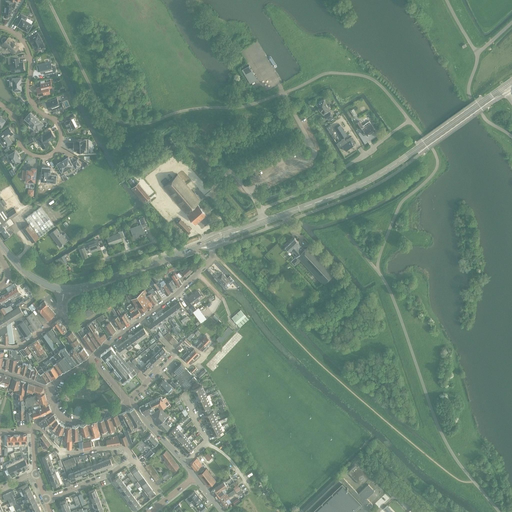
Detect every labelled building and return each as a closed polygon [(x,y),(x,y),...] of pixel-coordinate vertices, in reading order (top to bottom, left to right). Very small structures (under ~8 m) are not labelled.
[(14,2),(14,0),(16,0),(15,1),(20,1),(20,0),(11,0),(12,1),(6,1),(4,17),(9,17),(9,15),(13,16),(13,15),(13,8),(15,8),(15,3),(14,3),(14,2)] [(20,21),(18,25),(28,31),(28,30),(30,30),(31,28),(30,27),(32,24),(25,20),(27,17),(21,14),(17,20),(20,21)] [(38,34),(30,38),(36,50),(44,46),(38,34)] [(3,39),(2,40),(2,41),(3,42),(4,42),(3,43),(2,43),(5,46),(5,47),(4,47),(4,48),(5,48),(5,49),(6,49),(6,50),(7,50),(7,49),(8,49),(10,51),(12,50),(14,52),(18,48),(19,48),(16,45),(16,44),(16,43),(15,43),(15,42),(14,42),(8,37),(8,38),(7,39),(6,38),(5,38),(4,38),(3,38),(3,39)] [(19,58),(12,59),(12,64),(11,64),(12,72),(24,70),(23,62),(19,63),(19,58)] [(39,65),(41,73),(46,72),(46,73),(47,73),(47,72),(48,75),(47,75),(47,76),(56,73),(55,67),(52,68),(51,63),(39,65)] [(249,65),(242,69),(250,83),(257,79),(249,65)] [(21,77),(13,78),(14,90),(22,89),(21,85),(22,85),(22,82),(21,82),(21,77)] [(41,87),(37,88),(38,96),(50,93),(49,88),(52,88),(50,81),(40,84),(41,84),(42,83),(43,86),(42,86),(41,86),(41,87)] [(57,98),(46,102),(49,110),(53,109),(53,108),(54,109),(55,111),(54,111),(54,112),(64,108),(62,102),(59,103),(57,98)] [(319,102),(319,103),(317,104),(319,108),(320,111),(321,111),(323,114),(324,114),(325,116),(324,116),(326,119),(332,115),(330,112),(329,111),(330,110),(324,100),(323,101),(322,100),(319,102)] [(30,112),(25,118),(31,123),(29,125),(34,128),(35,127),(36,128),(31,134),(33,136),(43,130),(40,128),(43,124),(40,121),(30,112)] [(68,120),(65,121),(70,131),(76,128),(71,119),(75,117),(73,113),(66,116),(68,120)] [(363,126),(361,128),(362,129),(367,136),(376,130),(371,123),(369,121),(362,126),(363,126)] [(340,125),(335,128),(342,139),(336,144),(340,149),(342,147),(346,151),(354,145),(353,144),(356,143),(351,136),(345,140),(344,138),(347,135),(340,125)] [(0,142),(4,147),(6,145),(7,146),(12,142),(8,137),(13,133),(9,128),(0,135),(0,142)] [(37,138),(39,140),(38,144),(39,145),(41,146),(43,149),(50,144),(48,141),(50,139),(50,140),(55,137),(51,130),(45,134),(45,133),(37,138)] [(76,152),(85,152),(85,150),(86,150),(86,141),(84,141),(84,139),(76,139),(76,140),(77,140),(77,142),(77,141),(76,141),(76,142),(73,142),(74,150),(76,149),(76,150),(76,152)] [(8,158),(8,159),(10,162),(11,162),(12,161),(14,164),(21,161),(15,151),(8,155),(10,157),(8,158)] [(57,164),(62,172),(73,165),(75,169),(81,166),(77,160),(72,163),(68,157),(57,164)] [(57,176),(57,175),(56,175),(50,174),(51,168),(51,167),(50,167),(50,168),(43,167),(42,167),(41,181),(46,182),(46,183),(50,184),(50,182),(55,183),(56,183),(56,182),(56,176),(57,176)] [(23,178),(26,179),(26,181),(26,183),(32,183),(32,181),(35,181),(36,168),(32,168),(32,170),(28,169),(27,172),(23,171),(23,178)] [(189,210),(190,212),(187,214),(195,223),(206,214),(198,205),(192,210),(191,208),(200,200),(178,174),(163,187),(186,213),(189,210)] [(132,188),(144,203),(145,202),(147,204),(151,201),(149,198),(150,198),(138,183),(136,185),(131,179),(128,181),(134,187),(132,188)] [(10,218),(11,219),(18,214),(14,208),(7,213),(3,207),(7,204),(3,199),(1,200),(0,199),(2,198),(0,195),(0,233),(4,239),(10,235),(5,229),(9,227),(5,222),(8,221),(7,220),(10,218)] [(25,218),(29,224),(38,235),(54,224),(41,207),(25,218)] [(142,227),(147,226),(144,217),(139,219),(141,225),(130,229),(132,235),(136,234),(137,237),(145,234),(142,227)] [(191,229),(181,219),(177,223),(187,233),(191,229)] [(39,237),(38,235),(29,224),(22,229),(32,242),(39,237)] [(63,244),(66,242),(70,239),(65,233),(63,235),(61,233),(60,234),(56,229),(50,233),(60,247),(62,245),(63,246),(64,245),(63,244)] [(121,239),(125,238),(122,230),(118,232),(119,234),(107,238),(110,245),(122,241),(121,239)] [(301,260),(315,276),(323,284),(334,274),(308,246),(304,249),(298,243),(299,242),(295,238),(285,247),(289,251),(290,250),(296,257),(291,261),(295,265),(301,260)] [(88,257),(87,253),(90,252),(101,248),(100,247),(103,246),(101,240),(98,241),(98,240),(87,244),(87,245),(82,247),(83,247),(79,249),(83,259),(88,257)] [(186,276),(192,270),(188,265),(183,270),(182,269),(179,272),(183,276),(185,274),(186,276)] [(173,279),(178,287),(182,284),(176,273),(172,275),(174,278),(173,279)] [(222,273),(217,277),(225,285),(230,281),(222,273)] [(155,275),(151,277),(155,283),(159,280),(157,278),(155,275)] [(158,287),(155,283),(151,277),(148,279),(146,280),(150,286),(152,285),(155,289),(158,287)] [(166,284),(171,292),(176,289),(174,287),(176,286),(172,280),(166,284)] [(160,286),(167,295),(171,292),(165,283),(160,286)] [(11,298),(15,303),(8,307),(10,310),(24,302),(22,297),(16,301),(14,299),(21,294),(17,287),(8,293),(11,298)] [(150,294),(147,296),(148,298),(153,305),(157,302),(153,296),(154,295),(157,293),(155,291),(154,291),(152,288),(148,291),(150,294)] [(145,289),(131,299),(141,313),(148,308),(149,308),(153,305),(148,298),(145,294),(147,292),(145,289)] [(190,308),(191,308),(190,309),(193,312),(197,318),(200,315),(196,310),(193,306),(192,304),(203,297),(198,291),(188,298),(189,300),(186,303),(190,308)] [(0,299),(2,303),(11,298),(8,293),(0,297),(0,299)] [(45,301),(37,307),(48,320),(56,314),(48,305),(49,305),(45,301)] [(115,317),(112,319),(119,329),(124,325),(113,307),(109,302),(103,306),(105,309),(106,308),(107,311),(111,308),(114,314),(113,314),(115,317)] [(174,306),(178,311),(180,313),(182,312),(180,310),(183,307),(179,302),(174,306)] [(130,304),(127,306),(132,313),(130,314),(134,319),(141,313),(134,305),(132,306),(130,304)] [(169,309),(173,315),(178,311),(174,306),(169,309)] [(7,330),(7,328),(7,325),(11,322),(14,320),(20,316),(22,319),(26,317),(19,307),(0,318),(0,333),(2,336),(8,333),(7,330)] [(115,311),(124,325),(129,322),(124,314),(122,315),(118,309),(115,311)] [(164,313),(168,319),(169,321),(172,319),(170,317),(173,315),(169,309),(164,313)] [(232,318),(233,320),(237,324),(240,327),(249,319),(246,316),(247,315),(246,315),(245,315),(243,312),(241,310),(232,318)] [(32,332),(42,326),(33,313),(23,319),(32,332)] [(158,317),(162,323),(164,325),(166,323),(165,321),(168,319),(164,313),(158,317)] [(14,320),(26,339),(32,335),(22,319),(20,316),(14,320)] [(153,320),(157,326),(162,323),(158,317),(153,320)] [(59,320),(52,325),(54,328),(57,326),(63,333),(67,330),(59,320)] [(154,328),(157,326),(153,320),(148,324),(154,333),(156,332),(154,328)] [(90,330),(86,333),(96,347),(100,344),(106,338),(104,334),(100,336),(95,328),(96,327),(95,325),(92,321),(87,325),(90,330)] [(104,326),(110,335),(116,331),(110,322),(104,326)] [(143,327),(138,331),(143,338),(148,334),(143,327)] [(228,327),(217,338),(221,342),(232,330),(228,327)] [(51,329),(46,333),(46,334),(49,338),(54,335),(51,329)] [(138,331),(133,335),(138,341),(143,338),(138,331)] [(161,331),(154,336),(157,339),(163,335),(161,331)] [(72,332),(67,336),(69,339),(67,341),(71,346),(73,345),(74,346),(79,342),(80,342),(77,338),(77,339),(72,332)] [(86,333),(81,336),(92,351),(96,347),(86,333)] [(46,334),(41,337),(51,352),(56,348),(50,340),(49,338),(46,334)] [(133,335),(128,339),(132,345),(138,341),(133,335)] [(206,336),(201,341),(206,345),(211,340),(206,336)] [(185,343),(189,347),(192,344),(186,338),(183,340),(183,341),(185,343)] [(128,339),(122,343),(127,349),(132,345),(128,339)] [(155,342),(153,344),(164,356),(168,352),(163,346),(160,349),(156,345),(157,344),(157,343),(160,341),(159,339),(155,342)] [(48,357),(37,340),(28,346),(39,363),(48,357)] [(202,351),(206,345),(201,341),(197,346),(202,351)] [(79,342),(74,346),(75,347),(83,359),(89,355),(83,348),(79,342)] [(118,347),(116,349),(117,351),(124,359),(126,358),(123,354),(122,353),(127,349),(122,343),(117,346),(118,347)] [(153,344),(150,347),(152,349),(156,353),(154,355),(160,361),(164,356),(153,344)] [(105,351),(101,355),(106,361),(112,368),(114,367),(116,370),(114,371),(120,378),(122,377),(130,371),(126,366),(128,364),(127,362),(124,359),(117,351),(115,352),(111,346),(107,350),(107,349),(104,351),(105,351)] [(23,349),(27,355),(27,356),(31,353),(27,347),(23,349)] [(75,347),(69,351),(77,363),(83,359),(75,347)] [(62,350),(59,352),(61,355),(70,368),(77,363),(66,348),(62,350)] [(187,352),(194,359),(199,353),(194,349),(191,351),(189,349),(189,350),(186,348),(185,349),(187,352)] [(11,355),(11,359),(13,359),(17,360),(16,372),(20,373),(26,375),(28,364),(23,363),(23,362),(22,360),(21,354),(17,355),(17,354),(16,350),(12,350),(11,355)] [(182,357),(184,359),(189,364),(194,359),(187,352),(182,357)] [(4,358),(2,368),(9,370),(11,359),(11,355),(9,354),(9,358),(4,358)] [(60,359),(56,361),(63,372),(70,368),(61,355),(58,357),(60,359)] [(154,355),(150,359),(155,365),(160,361),(154,355)] [(53,356),(50,359),(51,362),(59,374),(63,372),(56,361),(53,356)] [(150,359),(145,363),(151,369),(155,365),(150,359)] [(131,362),(128,365),(133,371),(134,370),(137,373),(140,370),(135,365),(132,361),(131,362)] [(51,362),(45,366),(52,379),(59,374),(51,362)] [(29,363),(26,375),(32,377),(33,378),(37,379),(38,372),(37,371),(36,368),(35,368),(34,366),(33,366),(29,363)] [(145,363),(141,367),(146,373),(151,369),(145,363)] [(122,377),(120,378),(124,384),(127,381),(129,380),(129,379),(132,377),(134,375),(131,372),(133,371),(128,365),(128,364),(126,366),(130,371),(122,377)] [(191,374),(189,372),(181,364),(175,369),(176,371),(175,372),(177,374),(175,377),(178,380),(180,383),(187,390),(197,380),(194,377),(190,382),(187,379),(191,374)] [(45,366),(42,368),(50,381),(52,379),(45,366)] [(37,379),(36,379),(43,382),(46,383),(47,382),(50,381),(42,368),(37,371),(38,372),(37,379)] [(199,374),(200,374),(198,377),(200,379),(202,376),(207,372),(205,369),(199,374)] [(3,375),(1,383),(6,385),(4,389),(7,390),(8,386),(11,377),(3,375)] [(165,393),(166,393),(167,394),(173,389),(174,390),(175,388),(177,386),(175,383),(172,381),(170,383),(169,384),(164,380),(158,386),(165,393)] [(28,383),(27,394),(27,395),(33,393),(33,392),(35,385),(28,383)] [(37,393),(37,395),(44,393),(43,388),(35,385),(33,392),(37,393)] [(195,392),(196,395),(205,391),(202,386),(199,387),(198,385),(192,387),(194,390),(190,391),(191,394),(195,392)] [(194,399),(195,401),(207,396),(205,391),(196,395),(197,397),(194,399)] [(37,395),(26,398),(26,405),(27,406),(32,405),(33,407),(37,405),(40,404),(40,405),(43,404),(44,406),(48,404),(48,403),(47,401),(45,393),(44,393),(37,395)] [(19,394),(16,394),(16,400),(17,404),(19,404),(19,410),(25,410),(24,400),(24,394),(19,394)] [(161,396),(155,400),(158,404),(161,403),(164,401),(165,402),(168,401),(166,397),(163,399),(161,396)] [(207,396),(195,401),(196,404),(199,402),(201,405),(209,401),(207,396)] [(155,400),(149,402),(154,409),(158,407),(159,408),(160,409),(158,411),(159,413),(163,410),(162,409),(163,408),(161,403),(158,404),(155,400)] [(199,411),(203,409),(204,412),(211,409),(210,406),(211,406),(209,401),(201,405),(202,407),(198,409),(199,411)] [(149,402),(139,407),(143,413),(145,416),(151,414),(154,417),(159,413),(158,411),(156,412),(154,409),(149,402)] [(39,409),(42,415),(52,411),(48,404),(44,406),(41,408),(40,405),(37,405),(39,409)] [(78,406),(75,409),(75,412),(77,414),(81,414),(83,412),(83,409),(81,406),(78,406)] [(31,408),(34,418),(42,415),(39,409),(34,410),(33,407),(31,408)] [(134,409),(126,411),(135,426),(139,424),(143,431),(147,428),(134,409)] [(204,412),(205,415),(202,417),(203,419),(206,418),(208,420),(216,417),(214,411),(213,412),(211,409),(204,412)] [(19,413),(16,413),(16,419),(17,419),(25,419),(25,410),(19,410),(19,413)] [(159,413),(154,417),(160,423),(158,424),(165,432),(171,426),(169,424),(172,422),(169,419),(166,421),(164,419),(168,416),(163,410),(159,413)] [(126,411),(117,414),(122,424),(126,422),(130,431),(132,430),(133,431),(136,430),(135,429),(136,428),(135,426),(126,411)] [(117,414),(111,416),(114,425),(117,424),(119,429),(122,427),(121,426),(122,425),(122,424),(117,414)] [(47,418),(40,422),(46,428),(57,420),(54,415),(53,415),(48,419),(47,418)] [(111,416),(104,419),(108,431),(114,429),(114,431),(116,431),(116,428),(115,428),(114,425),(111,416)] [(209,423),(205,425),(203,426),(204,428),(206,427),(218,422),(216,417),(208,420),(209,423)] [(104,419),(97,421),(99,428),(101,428),(103,436),(109,434),(108,431),(104,419)] [(50,425),(49,426),(52,430),(50,433),(52,435),(60,423),(57,420),(50,425)] [(94,421),(88,423),(90,433),(92,440),(94,446),(99,445),(98,438),(96,439),(95,435),(100,434),(99,428),(97,421),(94,421)] [(218,422),(206,427),(207,429),(211,428),(212,430),(221,427),(218,422)] [(52,435),(51,436),(55,437),(54,441),(60,447),(61,440),(62,438),(65,425),(60,423),(52,435)] [(86,423),(80,425),(82,435),(90,433),(88,423),(86,423)] [(62,438),(61,440),(65,440),(65,438),(69,439),(69,440),(67,440),(67,449),(72,449),(72,426),(65,425),(62,438)] [(75,426),(72,426),(72,440),(78,439),(79,448),(83,448),(82,441),(84,441),(83,438),(80,425),(75,426)] [(169,438),(170,440),(180,431),(177,426),(169,433),(171,435),(169,438)] [(223,432),(221,427),(212,430),(213,433),(210,435),(211,437),(214,436),(216,438),(221,436),(220,433),(223,432)] [(125,435),(129,443),(132,442),(129,434),(128,434),(127,430),(124,431),(125,435)] [(180,431),(170,440),(172,441),(175,439),(177,441),(184,434),(180,431)] [(152,447),(158,441),(151,433),(145,440),(152,447)] [(44,449),(50,445),(51,444),(43,434),(39,437),(42,441),(40,443),(44,449)] [(184,434),(177,441),(179,443),(176,446),(178,448),(188,438),(184,434)] [(129,443),(125,435),(120,437),(122,444),(128,443),(129,443)] [(107,440),(108,446),(120,443),(118,436),(110,437),(111,439),(107,440)] [(188,438),(178,448),(179,449),(182,447),(184,449),(191,443),(188,438)] [(84,441),(82,441),(83,448),(84,449),(93,448),(91,440),(84,441)] [(195,447),(191,443),(184,449),(186,451),(183,454),(185,456),(195,447)] [(164,461),(172,472),(179,467),(167,450),(162,455),(166,460),(164,461)] [(49,454),(42,456),(44,463),(51,460),(49,454)] [(24,456),(18,459),(23,470),(29,467),(24,456)] [(110,458),(104,460),(107,467),(113,465),(112,463),(115,462),(115,461),(113,456),(112,456),(110,457),(110,458)] [(18,459),(12,462),(17,473),(23,470),(18,459)] [(190,464),(196,471),(203,466),(197,459),(190,464)] [(51,460),(44,463),(47,468),(53,466),(51,460)] [(104,460),(98,463),(101,469),(107,467),(104,460)] [(12,462),(6,465),(6,466),(8,469),(11,476),(17,473),(12,462)] [(348,471),(361,485),(370,476),(358,462),(348,471)] [(98,463),(92,465),(95,472),(101,469),(98,463)] [(92,465),(86,467),(89,474),(95,472),(92,465)] [(53,466),(47,468),(49,474),(56,472),(58,471),(57,468),(55,469),(53,466)] [(86,467),(80,470),(83,476),(89,474),(86,467)] [(207,469),(199,475),(208,487),(216,481),(207,469)] [(80,470),(74,472),(77,479),(83,476),(80,470)] [(151,474),(156,481),(161,478),(156,471),(151,474)] [(56,472),(49,474),(51,480),(58,478),(56,472)] [(74,472),(68,474),(71,481),(77,479),(74,472)] [(224,482),(211,492),(214,495),(228,485),(227,484),(226,485),(225,483),(232,479),(228,473),(226,475),(228,477),(223,480),(224,482)] [(113,480),(117,485),(122,481),(119,476),(113,480)] [(58,478),(51,480),(54,487),(60,484),(63,483),(60,477),(58,478)] [(366,511),(373,507),(373,505),(367,498),(373,492),(374,490),(368,484),(359,494),(343,478),(341,478),(304,511),(366,511)] [(117,485),(120,490),(126,486),(122,481),(117,485)] [(26,485),(18,488),(20,492),(22,490),(25,496),(32,492),(30,486),(27,487),(26,485)] [(228,485),(214,495),(217,499),(222,496),(224,499),(239,487),(238,485),(233,488),(234,489),(227,495),(226,493),(227,493),(224,489),(229,486),(228,485)] [(120,490),(124,495),(130,491),(126,486),(120,490)] [(222,496),(217,499),(224,509),(229,505),(226,501),(229,498),(236,492),(238,495),(242,492),(240,490),(241,489),(239,487),(224,499),(222,496)] [(89,491),(91,497),(98,495),(95,489),(89,491)] [(124,495),(128,500),(136,493),(135,492),(132,494),(130,491),(124,495)] [(25,496),(22,497),(23,499),(26,498),(27,502),(35,498),(32,492),(25,496)] [(188,498),(186,500),(190,505),(193,503),(195,506),(202,501),(195,492),(189,497),(188,498)] [(136,493),(128,500),(131,505),(137,501),(133,496),(136,494),(136,493)] [(91,497),(93,503),(100,500),(98,495),(91,497)] [(409,495),(404,500),(412,509),(414,511),(424,511),(427,509),(424,505),(421,507),(409,495)] [(35,498),(27,502),(30,507),(38,504),(35,498)] [(60,502),(62,508),(69,506),(69,505),(71,505),(70,502),(68,503),(67,500),(66,500),(66,498),(64,499),(64,501),(60,502)] [(93,503),(95,508),(102,506),(100,500),(93,503)] [(141,506),(137,501),(131,505),(135,510),(141,506)]
